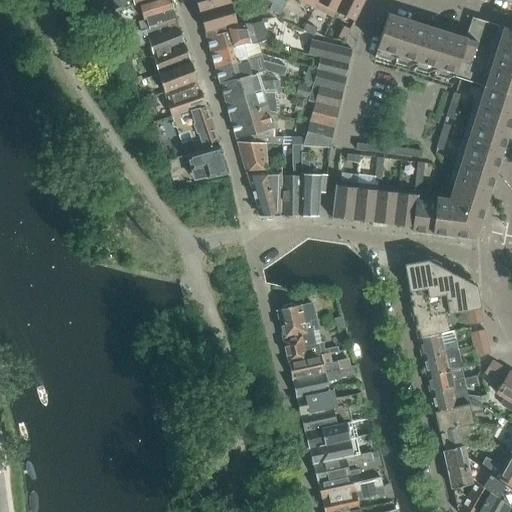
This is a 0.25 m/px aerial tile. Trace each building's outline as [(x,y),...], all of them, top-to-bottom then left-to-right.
[(145,22),(139,24),(142,32),(156,27),(159,27),(176,20),(170,0),(150,0),(139,3),(144,20),(145,22)] [(195,0),(199,13),(231,4),(229,0),(195,0)] [(280,0),(274,0),(272,4),(283,9),(286,3),(280,0)] [(341,0),(318,0),(314,8),(333,17),(335,12),(341,0)] [(364,0),(341,0),(335,12),(354,22),(364,0)] [(231,4),(199,13),(205,33),(237,24),(231,4)] [(283,9),(272,4),(269,11),(279,16),(283,9)] [(412,227),(411,231),(467,238),(475,239),(477,232),(511,120),(511,30),(472,18),(463,44),(462,44),(461,47),(385,23),(375,53),(484,87),(449,199),(418,196),(416,195),(413,227),(412,227)] [(161,34),(149,39),(158,74),(190,62),(184,43),(178,28),(176,20),(159,27),(161,34)] [(237,24),(205,33),(212,57),(257,43),(268,40),(262,22),(253,24),(237,24)] [(303,33),(313,38),(317,31),(306,26),(303,33)] [(337,37),(344,41),(350,30),(343,27),(337,37)] [(351,50),(309,40),(306,56),(320,59),(347,65),(351,50)] [(258,44),(257,43),(212,57),(216,70),(259,56),(258,51),(258,45),(258,44)] [(216,70),(221,86),(256,76),(264,74),(277,78),(279,69),(262,65),(260,56),(259,56),(216,70)] [(345,77),(347,66),(320,59),(317,70),(345,77)] [(158,74),(157,75),(163,95),(197,82),(197,80),(190,62),(158,74)] [(345,77),(317,70),(313,87),(341,94),(345,77)] [(259,84),(256,76),(221,86),(225,101),(261,91),(273,91),(276,96),(281,95),(277,84),(259,84)] [(197,82),(163,95),(171,119),(204,107),(206,106),(204,102),(198,84),(197,82)] [(341,94),(313,87),(309,102),(315,104),(337,109),(341,94)] [(261,91),(225,101),(231,121),(267,110),(264,102),(277,101),(276,96),(273,91),(261,91)] [(449,105),(456,107),(460,95),(453,93),(449,105)] [(332,129),(337,109),(315,104),(310,125),(332,129)] [(456,107),(449,105),(446,117),(452,119),(456,107)] [(173,122),(171,124),(172,128),(175,128),(179,136),(182,145),(192,142),(192,143),(196,154),(196,153),(220,146),(218,143),(206,106),(204,107),(171,119),(172,119),(173,122)] [(231,121),(236,138),(274,141),(274,135),(267,110),(231,121)] [(332,129),(310,125),(305,147),(328,148),(328,147),(332,129)] [(440,137),(446,139),(450,127),(443,125),(440,137)] [(446,139),(440,137),(436,149),(443,151),(446,139)] [(266,145),(237,142),(246,172),(252,190),(258,214),(263,217),(281,217),(281,166),(277,166),(277,171),(268,170),(266,145)] [(356,150),(372,152),(373,145),(356,144),(356,150)] [(373,145),(372,152),(388,154),(389,147),(379,146),(375,146),(373,145)] [(196,154),(186,157),(191,172),(192,172),(195,181),(207,178),(221,175),(226,174),(228,173),(221,151),(220,146),(196,153),(196,154)] [(388,154),(404,156),(405,149),(389,147),(388,154)] [(404,156),(421,158),(422,151),(418,151),(405,149),(404,156)] [(309,154),(300,154),(301,166),(300,217),(318,217),(319,193),(324,193),(327,175),(308,175),(309,154)] [(359,156),(347,155),(346,161),(359,163),(359,156)] [(375,171),(382,171),(383,159),(376,158),(375,171)] [(417,163),(415,175),(422,176),(424,164),(417,163)] [(300,217),(301,166),(292,166),(292,177),(285,177),(285,166),(281,166),(281,217),(300,217)] [(382,171),(375,171),(373,183),(380,184),(382,171)] [(415,175),(414,188),(421,189),(422,176),(415,175)] [(356,184),(336,182),(331,218),(352,220),(356,184)] [(352,220),(372,223),(377,187),(356,184),(352,220)] [(377,187),(372,223),(393,225),(397,189),(377,187)] [(418,192),(397,189),(393,225),(412,227),(413,227),(416,195),(418,196),(418,192)] [(445,315),(460,312),(480,309),(477,287),(428,261),(404,265),(413,320),(445,315)] [(276,310),(283,340),(301,336),(305,347),(320,343),(317,331),(319,330),(312,303),(301,306),(300,305),(295,306),(291,303),(284,305),(281,309),(276,310)] [(480,309),(460,312),(462,326),(483,323),(480,309)] [(413,320),(418,339),(449,332),(445,315),(413,320)] [(345,328),(342,316),(334,319),(337,331),(345,328)] [(471,333),(476,357),(490,354),(484,330),(471,333)] [(418,339),(422,358),(457,350),(453,331),(449,332),(418,339)] [(325,349),(323,342),(320,343),(305,347),(301,336),(283,340),(288,364),(346,351),(345,346),(325,349)] [(422,358),(426,376),(448,371),(461,368),(457,350),(422,358)] [(332,363),(330,355),(288,364),(292,382),(352,367),(350,359),(332,363)] [(491,361),(488,367),(500,375),(503,369),(491,361)] [(352,367),(292,382),(296,398),(329,391),(327,383),(355,376),(352,367)] [(500,375),(488,367),(484,373),(496,380),(500,375)] [(500,375),(496,380),(501,384),(509,372),(503,369),(500,375)] [(426,376),(430,394),(465,386),(463,378),(450,381),(448,371),(426,376)] [(495,393),(511,403),(511,374),(509,372),(501,384),(495,393)] [(430,394),(435,412),(469,405),(468,398),(455,401),(454,396),(467,393),(465,386),(430,394)] [(296,398),(300,415),(339,406),(340,411),(348,408),(359,406),(356,395),(331,400),(329,391),(296,398)] [(469,405),(435,412),(439,432),(479,423),(479,422),(473,424),(471,415),(484,412),(483,408),(477,405),(477,406),(473,404),(469,405)] [(339,406),(300,415),(304,433),(336,425),(335,417),(349,414),(348,408),(340,411),(339,406)] [(304,433),(308,449),(364,436),(360,419),(304,433)] [(439,432),(443,451),(463,446),(465,445),(462,436),(478,431),(479,423),(439,432)] [(368,443),(367,436),(364,436),(308,449),(313,466),(355,456),(354,448),(358,447),(357,446),(368,443)] [(443,451),(452,489),(472,485),(465,457),(463,446),(443,451)] [(313,466),(317,484),(350,476),(347,467),(365,463),(363,454),(355,456),(313,466)] [(479,467),(481,469),(496,480),(497,478),(511,486),(511,455),(510,454),(502,467),(485,457),(479,467)] [(452,489),(452,491),(457,511),(505,511),(511,501),(511,491),(496,480),(481,469),(479,467),(465,457),(472,485),(452,489)] [(350,476),(317,484),(322,501),(382,486),(380,478),(353,484),(350,476)] [(322,501),(324,511),(347,511),(359,509),(357,501),(384,494),(382,486),(322,501)]
